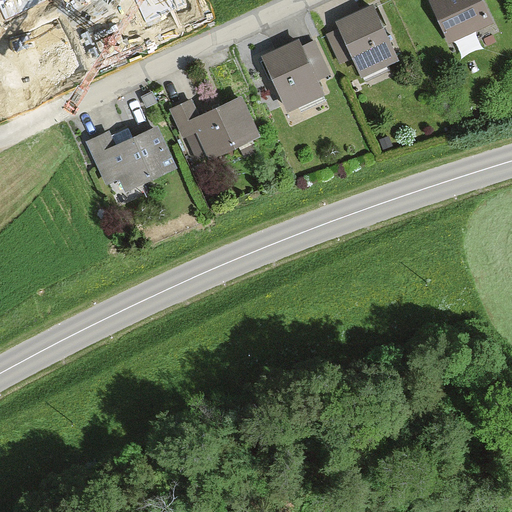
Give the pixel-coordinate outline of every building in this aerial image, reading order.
[(484,0),(431,0),(432,0),(453,47),(497,27),(484,0)] [(378,11),(340,28),(344,35),(331,41),(343,67),(357,61),(366,81),(402,64),(378,11)] [(307,52),(303,45),(267,62),(295,118),(331,100),(322,82),(333,77),(318,46),(307,52)] [(192,106),(176,114),(190,141),(200,135),(215,164),(263,139),(245,103),(202,125),(192,106)] [(112,137),(85,150),(100,180),(117,172),(130,197),(183,171),(162,131),(119,152),(112,137)]
